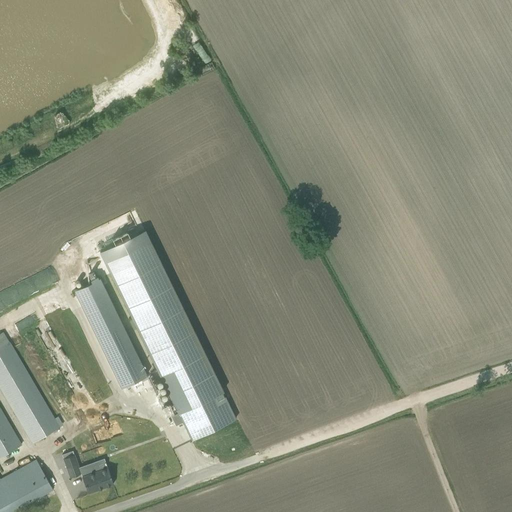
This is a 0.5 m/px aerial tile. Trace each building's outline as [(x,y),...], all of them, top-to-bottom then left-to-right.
[(183,422),(191,440),(235,418),(144,230),(129,237),(127,231),(111,238),(114,244),(100,251),(132,317),(128,319),(132,328),(136,326),(176,407),(175,408),(177,413),(171,416),(175,425),(183,422)] [(91,281),(74,290),(121,387),(140,378),(142,381),(147,378),(146,375),(101,282),(103,281),(102,277),(99,278),(98,278),(97,276),(90,279),(91,281)] [(19,333),(11,338),(15,344),(23,340),(19,333)] [(55,418),(8,340),(0,344),(0,389),(32,443),(63,425),(58,417),(55,418)] [(0,456),(21,444),(0,408),(0,456)] [(81,473),(74,454),(63,458),(70,477),(81,473)] [(0,511),(10,511),(52,489),(35,459),(0,479),(0,511)] [(113,484),(107,467),(82,476),(88,493),(113,484)]
